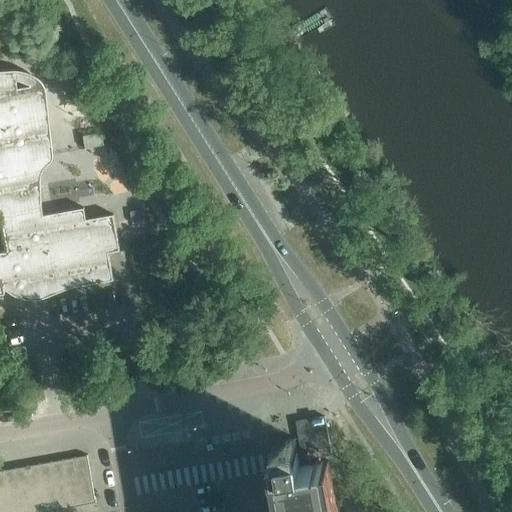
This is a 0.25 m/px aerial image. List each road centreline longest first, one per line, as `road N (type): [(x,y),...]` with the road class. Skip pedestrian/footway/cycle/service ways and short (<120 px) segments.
road 1 (residential): [(0,431),(272,384)]
road 2 (secondary): [(116,0),(257,221)]
road 3 (secondary): [(420,479),(348,337)]
road 4 (secondary): [(327,353),(420,479)]
road 5 (secondary): [(257,221),(327,353)]
road 6 (secondary): [(348,337),(257,221)]
